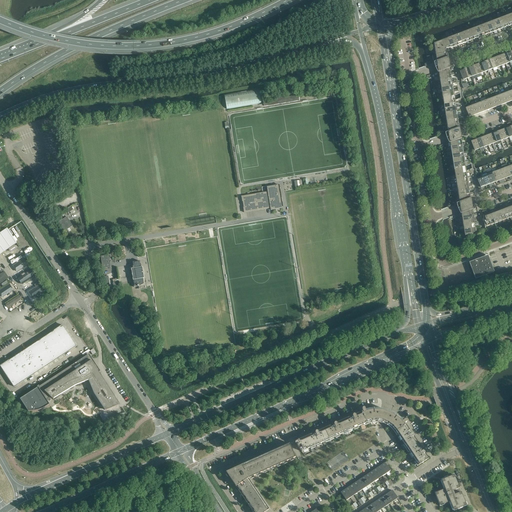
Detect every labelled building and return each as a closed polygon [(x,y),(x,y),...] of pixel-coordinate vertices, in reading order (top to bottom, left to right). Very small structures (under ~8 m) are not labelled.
[(448,57),(447,53),(445,53),(445,50),(446,49),(446,48),(450,48),(447,39),(434,44),(436,55),(432,55),(433,62),(434,62),(434,63),(436,62),(437,62),(436,62),(437,67),(438,72),(443,70),(450,68),(449,62),(448,57)] [(261,103),(259,89),(224,94),(227,109),(261,103)] [(454,95),(454,92),(454,91),(442,93),(443,100),(444,104),(444,109),(456,107),(456,106),(455,103),(451,104),(450,102),(455,100),(454,96),(454,95)] [(510,102),(506,93),(501,95),(505,104),(510,102)] [(264,106),(299,100),(299,95),(263,101),(264,106)] [(505,104),(501,95),(496,96),(500,106),(505,104)] [(500,106),(496,96),(491,98),(495,108),(500,106)] [(495,108),(491,98),(486,100),(489,109),(495,108)] [(489,109),(486,100),(481,102),(484,111),(489,109)] [(484,111),(481,102),(476,104),(479,113),(484,111)] [(479,113),(476,104),(471,106),(474,115),(479,113)] [(474,115),(471,106),(466,108),(467,113),(466,113),(467,119),(468,119),(469,119),(469,118),(470,118),(471,118),(471,117),(472,116),(474,115)] [(461,133),(460,128),(460,127),(459,127),(459,125),(459,124),(447,125),(448,132),(449,137),(449,143),(450,143),(450,147),(462,145),(462,144),(461,139),(461,138),(461,133)] [(480,149),(476,140),(471,142),(473,147),(472,147),(473,152),(474,152),(475,151),(476,151),(477,150),(480,149)] [(466,166),(465,163),(465,162),(453,163),(456,179),(467,178),(467,176),(466,170),(466,166)] [(511,176),(507,167),(502,169),(506,178),(510,177),(511,176)] [(506,178),(502,169),(497,171),(501,180),(502,180),(506,178)] [(501,180),(497,171),(492,173),(496,182),(500,180),(501,180)] [(496,182),(492,173),(487,175),(491,184),(492,183),(496,182)] [(491,184),(487,175),(482,177),(486,186),(490,184),(491,184)] [(486,186),(482,177),(477,179),(479,184),(478,184),(479,190),(479,189),(480,189),(481,189),(482,188),(483,188),(483,187),(484,186),(486,186)] [(283,208),(279,185),(267,187),(268,192),(241,196),(242,201),(243,201),(244,207),(243,208),(244,213),(270,208),(271,210),(283,208)] [(473,209),(472,203),(471,198),(470,195),(470,194),(458,196),(459,202),(459,203),(460,208),(461,213),(461,214),(462,218),(474,216),(473,214),(473,209)] [(506,207),(503,208),(502,208),(506,219),(510,218),(506,207)] [(502,208),(501,208),(498,210),(502,221),(506,219),(502,208)] [(498,210),(495,211),(494,211),(498,222),(502,221),(498,210)] [(494,211),(493,211),(490,213),(494,224),(498,222),(494,211)] [(490,213),(487,214),(486,214),(490,225),(494,224),(490,213)] [(73,226),(67,217),(58,223),(63,232),(73,226)] [(12,246),(16,243),(19,247),(8,230),(4,233),(0,235),(0,254),(1,254),(6,250),(12,246)] [(110,267),(108,255),(101,256),(103,269),(110,267)] [(493,269),(489,258),(488,255),(471,262),(469,262),(470,265),(474,277),(475,279),(478,278),(492,273),(494,272),(493,269)] [(17,272),(28,264),(24,258),(13,265),(17,272)] [(144,278),(142,267),(143,267),(141,267),(141,264),(140,264),(140,261),(138,261),(138,262),(137,262),(136,262),(135,262),(135,263),(135,262),(133,262),(133,265),(131,266),(131,269),(131,271),(132,271),(132,273),(131,274),(131,276),(132,275),(133,278),(133,280),(134,283),(133,283),(134,287),(139,286),(139,285),(140,285),(141,285),(143,285),(145,284),(144,284),(144,282),(143,279),(145,278),(144,278)] [(21,283),(35,274),(31,269),(18,278),(21,283)] [(0,283),(9,278),(5,271),(0,274),(0,283)] [(39,282),(34,285),(36,287),(28,292),(32,299),(45,290),(39,282)] [(0,293),(3,297),(14,290),(10,284),(0,290),(0,293)] [(8,308),(22,299),(20,295),(6,304),(8,308)] [(57,335),(65,329),(63,325),(54,331),(57,335)] [(60,339),(68,334),(65,329),(57,335),(60,339)] [(61,341),(60,339),(57,335),(54,331),(49,334),(56,345),(61,341)] [(56,345),(49,334),(44,337),(51,348),(56,345)] [(62,343),(71,338),(68,334),(60,339),(61,341),(62,343)] [(51,348),(44,337),(39,341),(46,351),(51,348)] [(65,348),(74,342),(71,338),(62,343),(65,348)] [(46,351),(39,341),(34,344),(41,354),(46,351)] [(68,352),(65,348),(62,343),(61,341),(56,345),(63,355),(68,352)] [(76,346),(74,342),(65,348),(68,352),(76,346)] [(41,354),(34,344),(29,347),(36,358),(41,354)] [(63,355),(56,345),(51,348),(58,358),(63,355)] [(36,358),(29,347),(24,351),(31,361),(36,358)] [(58,358),(51,348),(46,351),(53,362),(58,358)] [(31,361),(24,351),(19,354),(26,364),(31,361)] [(53,362),(46,351),(41,354),(48,365),(53,362)] [(26,364),(19,354),(14,357),(21,368),(26,364)] [(75,385),(89,380),(94,393),(101,403),(100,403),(101,404),(105,410),(105,411),(120,404),(99,372),(100,371),(89,354),(88,355),(79,361),(20,399),(28,411),(30,411),(34,411),(35,411),(37,411),(38,410),(39,410),(40,410),(41,410),(42,409),(44,408),(46,407),(50,405),(47,401),(52,398),(53,399),(54,399),(54,398),(75,385)] [(48,365),(41,354),(36,358),(43,368),(48,365)] [(21,368),(14,357),(9,360),(12,365),(15,369),(16,371),(21,368)] [(43,368),(36,358),(31,361),(38,372),(43,368)] [(12,365),(9,360),(1,366),(3,370),(12,365)] [(38,372),(31,361),(26,364),(33,375),(38,372)] [(33,375),(26,364),(21,368),(28,378),(33,375)] [(15,369),(12,365),(3,370),(6,374),(15,369)] [(28,378),(21,368),(16,371),(17,373),(20,377),(23,381),(28,378)] [(17,373),(16,371),(15,369),(6,374),(9,379),(17,373)] [(20,377),(17,373),(9,379),(12,383),(20,377)] [(23,381),(20,377),(12,383),(14,387),(23,381)] [(316,445),(360,426),(366,423),(372,421),(377,421),(383,421),(387,424),(392,427),(399,419),(396,416),(393,414),(386,411),(378,410),(374,410),(370,410),(368,411),(368,410),(366,410),(365,408),(364,408),(364,407),(363,407),(363,408),(362,408),(362,409),(363,411),(355,415),(355,414),(354,414),(353,414),(353,415),(353,416),(353,418),(350,419),(349,417),(337,423),(336,423),(336,422),(335,422),(335,423),(334,423),(334,424),(335,426),(331,427),(330,426),(318,431),(317,431),(316,431),(315,431),(315,432),(316,434),(312,436),(312,434),(305,437),(310,448),(311,449),(317,447),(316,445)] [(395,431),(405,423),(407,422),(407,421),(407,420),(406,420),(406,419),(405,419),(403,421),(401,419),(401,420),(399,419),(392,427),(395,431)] [(418,443),(413,436),(413,435),(414,435),(413,434),(413,433),(412,433),(410,434),(408,431),(410,430),(405,423),(395,431),(408,450),(418,443)] [(310,448),(305,437),(299,440),(295,442),(295,443),(295,444),(296,444),(297,444),(302,452),(310,448)] [(429,458),(425,453),(425,452),(425,451),(424,451),(424,450),(423,450),(421,451),(419,448),(421,447),(418,443),(408,450),(418,465),(429,458)] [(256,490),(248,478),(295,457),(289,444),(240,466),(240,468),(234,470),(233,469),(226,472),(252,511),(264,511),(268,510),(255,491),(256,490)] [(390,471),(387,466),(389,464),(387,462),(381,466),(386,474),(390,471)] [(386,474),(381,466),(377,468),(382,476),(386,474)] [(382,476),(377,468),(373,471),(378,479),(382,476)] [(378,479),(373,471),(369,474),(374,482),(378,479)] [(374,482),(369,474),(365,476),(370,484),(374,482)] [(466,505),(461,492),(460,492),(459,488),(454,475),(441,480),(445,489),(438,492),(439,492),(435,494),(439,505),(443,503),(444,504),(450,502),(453,510),(457,508),(457,509),(463,507),(462,506),(466,505)] [(370,484),(365,476),(361,479),(366,487),(370,484)] [(366,487),(361,479),(357,482),(362,490),(366,487)] [(362,490),(357,482),(353,484),(358,492),(362,490)] [(358,492),(353,484),(349,487),(354,495),(358,492)] [(354,495),(349,487),(345,490),(350,498),(354,495)] [(350,498),(345,490),(341,493),(346,500),(350,498)] [(398,498),(392,490),(388,493),(394,501),(398,498)] [(394,501),(388,493),(384,496),(390,504),(394,501)] [(390,504),(384,496),(380,499),(386,506),(390,504)] [(386,506),(380,499),(376,501),(382,509),(386,506)] [(382,509),(376,501),(372,504),(378,511),(382,509)]
